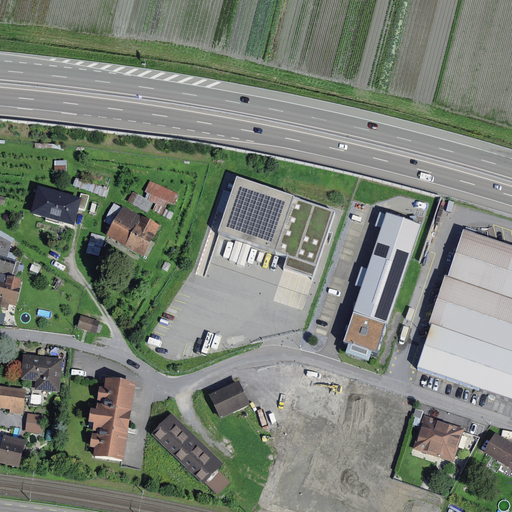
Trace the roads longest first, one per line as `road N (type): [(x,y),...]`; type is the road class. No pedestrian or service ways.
road 1 (residential): [(0,335),(119,355),(176,386),(253,357),(291,354),(511,423)]
road 2 (motorway): [(0,95),(245,129),(511,195)]
road 3 (motorway): [(511,166),(279,108),(0,68)]
road 4 (unknown): [(176,386),(222,454),(232,502)]
